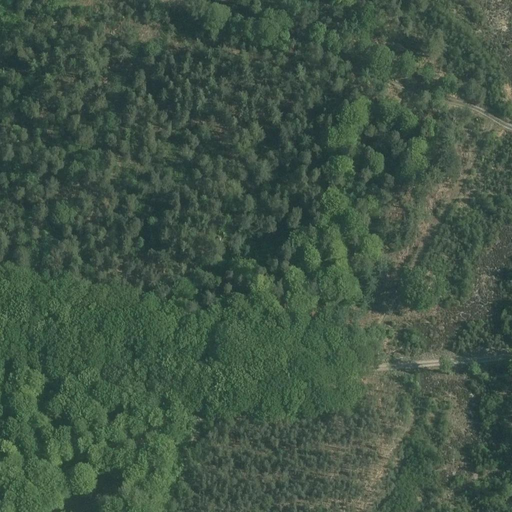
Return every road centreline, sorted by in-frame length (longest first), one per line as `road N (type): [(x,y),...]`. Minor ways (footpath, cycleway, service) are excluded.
road 1 (track): [(0,327),(245,368),(361,369),(511,356)]
road 2 (track): [(511,126),(185,0)]
road 3 (track): [(361,369),(494,117)]
